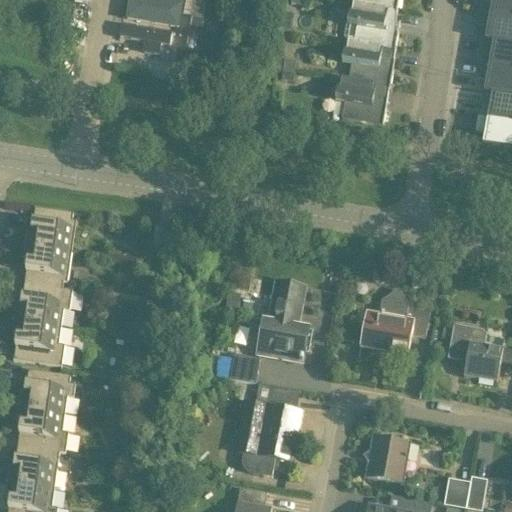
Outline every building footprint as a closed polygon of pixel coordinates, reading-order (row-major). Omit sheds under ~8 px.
[(172,0),(131,0),(129,17),(178,26),(182,2),(172,0)] [(203,20),(206,0),(194,0),(191,18),(203,20)] [(353,0),(352,5),(349,5),(349,6),(396,15),(396,14),(398,0),(353,0)] [(493,4),(491,15),(511,19),(511,0),(483,0),(483,3),(493,4)] [(344,44),(394,53),(398,35),(394,35),(396,15),(349,6),(346,22),(343,39),(348,43),(345,43),(344,44)] [(481,13),(478,28),(488,30),(486,41),(511,46),(511,19),(491,15),(481,13)] [(291,34),(293,18),(282,17),(280,32),(291,34)] [(174,61),(177,38),(125,30),(122,53),(174,61)] [(197,56),(201,34),(189,32),(185,53),(197,55),(197,56)] [(484,41),(481,55),(491,57),(489,69),(511,72),(511,46),(486,41),(484,41)] [(394,53),(344,44),(341,61),(350,63),(347,82),(338,80),(338,81),(388,91),(388,89),(390,90),(393,73),(391,73),(394,53)] [(197,55),(185,53),(184,53),(181,67),(194,69),(197,55)] [(284,62),(283,72),(295,74),(296,64),(284,62)] [(479,67),(476,81),(487,83),(485,94),(511,98),(511,72),(489,69),(479,67)] [(295,74),(283,72),(281,82),(293,84),(295,74)] [(388,91),(338,81),(335,99),(344,101),(341,122),(383,129),(386,113),(384,112),(388,91)] [(483,93),(480,109),(490,111),(488,120),(511,124),(511,98),(485,94),(483,93)] [(478,119),(475,134),(485,136),(483,147),(511,152),(511,124),(488,120),(478,119)] [(73,216),(35,210),(33,224),(32,224),(31,234),(27,234),(25,248),(72,255),(76,224),(72,223),(73,216)] [(172,230),(170,230),(155,227),(152,252),(168,254),(172,230)] [(67,285),(72,255),(25,248),(23,263),(27,264),(25,273),(26,274),(24,287),(72,293),(62,291),(63,285),(67,285)] [(163,269),(152,268),(151,280),(162,281),(163,269)] [(263,324),(257,358),(303,366),(309,332),(297,330),(304,291),(304,290),(276,285),(269,326),(263,324)] [(69,313),(72,293),(24,287),(22,300),(21,300),(20,309),(17,309),(15,324),(61,330),(63,312),(69,313)] [(429,316),(406,312),(407,305),(397,292),(382,303),(380,317),(366,315),(360,351),(408,359),(411,340),(425,342),(429,316)] [(437,295),(427,293),(425,303),(436,305),(437,295)] [(225,310),(237,312),(240,298),(228,296),(225,310)] [(108,299),(107,308),(118,310),(119,300),(108,299)] [(58,347),(61,330),(15,324),(13,338),(16,339),(15,349),(16,349),(14,363),(61,369),(64,348),(58,347)] [(453,328),(447,363),(466,366),(464,379),(497,385),(503,352),(484,349),(486,334),(453,328)] [(215,379),(230,382),(256,387),(260,362),(234,357),(233,361),(219,359),(215,379)] [(18,411),(65,417),(67,400),(73,400),(75,387),(69,386),(70,378),(28,372),(26,387),(25,386),(24,396),(20,396),(18,411)] [(300,396),(286,394),(260,389),(256,408),(246,406),(236,454),(243,455),(242,464),(242,466),(242,468),(243,471),(244,473),(246,474),(248,476),(250,477),(252,477),(264,480),(273,482),(276,462),(290,465),(294,439),(298,439),(302,417),(296,416),(300,396)] [(62,434),(65,417),(18,411),(16,425),(20,426),(18,436),(19,436),(17,449),(65,456),(68,435),(62,434)] [(374,438),(366,482),(401,488),(409,445),(374,438)] [(59,455),(65,456),(17,449),(15,462),(13,472),(10,471),(8,486),(54,492),(59,455)] [(471,480),(470,485),(466,511),(468,511),(482,511),(487,483),(471,480)] [(466,511),(470,485),(448,482),(444,508),(466,511)] [(51,510),(54,492),(8,486),(6,500),(9,501),(8,511),(9,511),(8,511),(57,511),(57,510),(51,510)] [(271,511),(265,511),(267,496),(241,492),(236,511),(271,511)] [(379,511),(369,510),(368,511),(432,511),(433,507),(400,501),(398,511),(379,511)]
